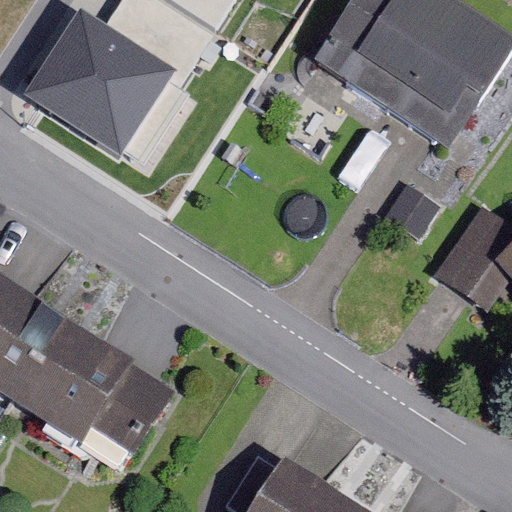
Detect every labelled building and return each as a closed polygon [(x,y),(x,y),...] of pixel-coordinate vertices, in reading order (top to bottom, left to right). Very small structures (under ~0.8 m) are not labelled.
[(62,0),(20,77),(128,136),(181,40),(108,0),(62,0)] [(511,69),(511,66),(409,0),(370,0),(324,71),(455,156),(511,69)] [(511,247),(511,233),(490,217),(442,280),(470,302),(511,247)] [(172,408),(0,296),(0,406),(85,461),(101,436),(138,460),(172,408)] [(335,511),(284,478),(262,511),(335,511)]
